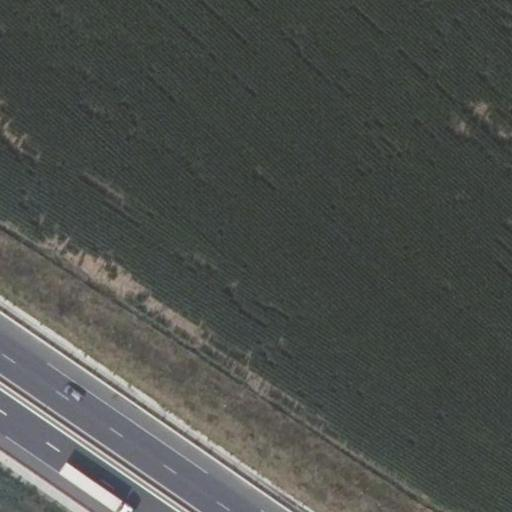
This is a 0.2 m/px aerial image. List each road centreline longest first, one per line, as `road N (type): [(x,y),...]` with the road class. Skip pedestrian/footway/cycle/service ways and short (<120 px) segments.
road 1 (motorway): [(221,511),(0,355)]
road 2 (motorway): [(0,416),(138,511)]
